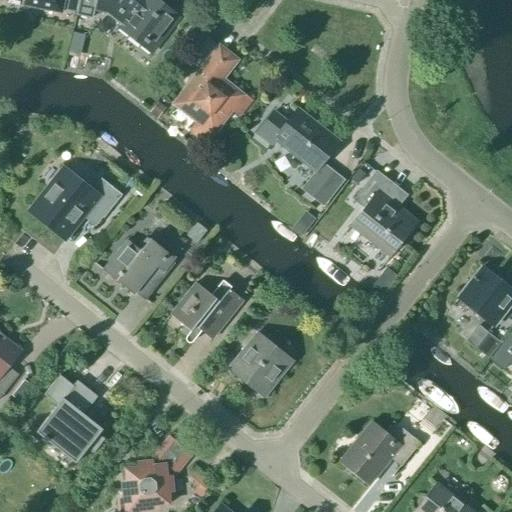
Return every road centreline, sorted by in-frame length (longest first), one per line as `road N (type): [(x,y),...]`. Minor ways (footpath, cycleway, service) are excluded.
road 1 (residential): [(272,465),(475,201)]
road 2 (residential): [(272,465),(15,261)]
road 3 (unclassified): [(475,201),(408,141),(393,93),(407,8)]
